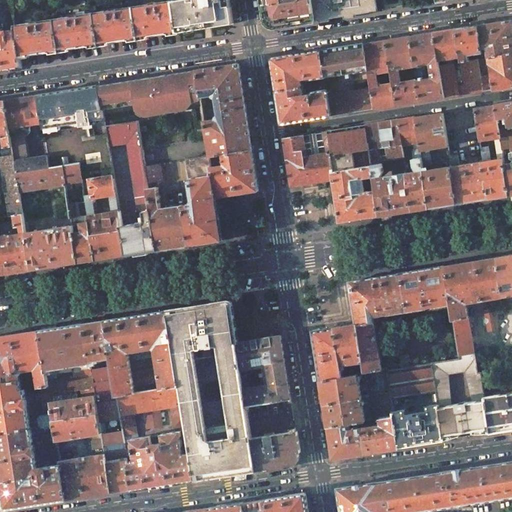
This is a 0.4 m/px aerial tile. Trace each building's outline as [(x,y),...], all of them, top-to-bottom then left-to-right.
[(149,4),(133,6),(138,39),(149,37),(149,35),(166,33),(166,34),(178,32),(173,1),(173,0),(156,3),(156,4),(149,5),(149,4)] [(191,0),(177,0),(173,1),(178,32),(203,28),(203,29),(210,28),(210,27),(232,24),(233,23),(234,22),(231,6),(231,7),(229,0),(194,0),(195,0),(192,1),(191,0)] [(262,0),(265,18),(266,18),(277,26),(278,26),(278,27),(316,21),(312,0),(262,0)] [(312,0),(316,21),(333,18),(332,14),(339,13),(342,12),(342,16),(377,11),(375,0),(437,0),(438,2),(447,0),(312,0)] [(110,10),(93,12),(99,45),(110,43),(110,42),(127,39),(127,40),(138,39),(133,6),(116,9),(117,11),(110,11),(110,10)] [(71,16),(54,19),(59,51),(71,49),(71,48),(87,45),(88,47),(99,45),(93,12),(77,15),(77,17),(71,17),(71,16)] [(32,22),(16,25),(15,25),(16,29),(20,57),(21,57),(31,56),(31,55),(48,52),(49,53),(59,51),(54,19),(38,21),(38,23),(32,24),(32,22)] [(511,19),(478,25),(482,58),(511,53),(511,19)] [(460,56),(461,61),(478,58),(482,58),(478,25),(456,29),(460,56)] [(0,70),(6,69),(6,70),(23,67),(21,57),(20,57),(16,29),(4,31),(0,31),(0,70)] [(456,29),(434,32),(438,59),(444,58),(445,63),(455,62),(455,57),(460,56),(456,29)] [(434,32),(410,36),(415,65),(430,63),(432,72),(427,73),(427,78),(417,79),(420,101),(445,97),(439,64),(438,59),(434,32)] [(410,36),(386,40),(391,71),(393,82),(397,105),(414,102),(420,101),(417,79),(401,82),(399,68),(415,65),(410,36)] [(386,40),(364,43),(369,71),(370,78),(371,88),(374,108),(397,105),(393,82),(381,84),(381,82),(378,82),(377,73),(391,71),(386,40)] [(364,43),(321,50),(325,77),(369,71),(364,43)] [(305,79),(306,77),(306,76),(307,77),(308,78),(310,79),(325,77),(321,50),(272,58),(272,59),(277,91),(304,87),(303,80),(305,79)] [(511,86),(511,53),(482,58),(478,58),(483,91),(503,88),(511,86)] [(445,97),(483,91),(478,58),(461,61),(455,62),(445,63),(439,64),(445,97)] [(208,143),(210,156),(223,154),(252,149),(250,136),(246,105),(239,63),(197,70),(201,97),(212,95),(213,97),(215,98),(216,101),(214,101),(214,103),(216,103),(218,115),(216,116),(216,118),(205,120),(208,137),(207,137),(208,143)] [(145,115),(203,107),(203,105),(201,97),(197,70),(170,74),(132,80),(134,97),(136,108),(144,107),(145,115)] [(132,80),(100,85),(103,108),(129,103),(128,98),(134,97),(132,80)] [(304,87),(277,91),(282,123),(283,124),(332,116),(328,95),(326,83),(323,84),(324,90),(311,92),(309,95),(305,95),(304,87)] [(100,85),(38,95),(42,122),(43,127),(79,121),(80,126),(92,125),(91,120),(105,118),(103,108),(100,85)] [(371,88),(328,95),(332,116),(374,108),(371,88)] [(38,95),(5,100),(14,155),(17,173),(49,168),(47,155),(27,158),(29,155),(26,134),(29,134),(32,131),(31,124),(42,122),(38,95)] [(0,136),(4,136),(5,146),(0,146),(0,150),(1,157),(14,155),(5,100),(0,101),(0,136)] [(511,101),(496,104),(499,128),(511,126),(511,101)] [(475,108),(479,134),(480,141),(501,138),(499,128),(496,104),(475,108)] [(443,113),(415,117),(419,142),(420,147),(423,165),(432,164),(429,148),(448,145),(443,113)] [(415,117),(398,120),(402,144),(402,145),(419,142),(415,117)] [(138,119),(106,124),(107,134),(110,147),(129,144),(142,223),(123,226),(128,254),(151,251),(157,250),(158,249),(149,188),(146,166),(142,148),(140,133),(139,127),(138,119)] [(370,149),(402,144),(398,120),(365,125),(370,149)] [(80,126),(44,132),(47,155),(49,168),(64,165),(80,163),(82,174),(113,169),(110,147),(107,134),(94,136),(92,125),(80,126)] [(333,172),(372,165),(370,149),(365,125),(328,131),(284,137),(292,185),(334,179),(333,172)] [(511,149),(511,126),(499,128),(501,138),(501,141),(510,139),(511,148),(511,149)] [(510,139),(501,141),(503,149),(511,148),(510,139)] [(402,144),(370,149),(372,165),(373,165),(374,176),(375,181),(381,215),(392,213),(392,214),(401,212),(412,210),(406,172),(394,174),(394,170),(392,171),(393,174),(381,176),(384,170),(386,170),(385,164),(383,164),(382,160),(404,157),(402,145),(402,144)] [(510,194),(505,163),(504,157),(491,160),(489,146),(481,147),(483,161),(489,198),(510,194)] [(418,171),(406,172),(412,210),(430,207),(423,166),(423,165),(420,147),(413,149),(412,151),(415,166),(418,171)] [(225,165),(211,167),(216,197),(217,197),(258,191),(259,189),(253,149),(252,149),(223,154),(225,165)] [(450,156),(449,152),(443,152),(442,155),(443,161),(445,163),(451,162),(450,156)] [(451,165),(460,164),(458,154),(450,156),(451,162),(451,165)] [(14,155),(1,157),(10,216),(15,215),(24,214),(23,209),(20,192),(17,173),(14,155)] [(183,205),(189,245),(223,240),(217,197),(216,197),(211,167),(209,156),(186,160),(192,200),(191,204),(183,205)] [(451,166),(457,203),(489,198),(483,161),(460,164),(451,165),(451,166)] [(80,163),(64,165),(66,184),(83,181),(82,174),(80,163)] [(146,166),(149,188),(158,187),(163,182),(160,164),(146,166)] [(49,168),(17,173),(20,192),(67,184),(66,184),(64,165),(49,168)] [(372,165),(333,172),(334,179),(334,180),(332,183),(340,221),(341,222),(380,216),(380,215),(381,215),(375,181),(371,182),(368,186),(368,191),(366,191),(364,178),(374,176),(373,165),(372,165)] [(427,166),(423,166),(430,207),(457,203),(451,166),(427,169),(427,166)] [(128,254),(123,226),(115,175),(89,179),(91,195),(86,196),(89,216),(95,259),(128,254)] [(149,188),(158,249),(189,245),(183,205),(161,208),(158,187),(149,188)] [(68,192),(54,194),(58,220),(72,218),(68,192)] [(0,274),(4,274),(5,274),(11,273),(33,269),(25,222),(25,219),(24,214),(15,215),(17,227),(21,226),(22,233),(0,236),(0,274)] [(8,216),(0,217),(0,225),(10,224),(8,216)] [(82,224),(73,225),(78,262),(95,259),(89,216),(81,217),(82,224)] [(28,222),(25,222),(33,269),(78,262),(73,225),(29,232),(28,222)] [(503,295),(511,293),(511,254),(497,257),(503,295)] [(497,257),(446,266),(452,304),(451,304),(459,355),(474,352),(466,301),(503,295),(497,257)] [(428,268),(402,273),(408,311),(451,304),(452,304),(446,266),(428,269),(428,268)] [(374,277),(351,281),(357,324),(358,324),(364,361),(364,363),(365,372),(367,381),(369,396),(391,393),(387,369),(387,368),(382,369),(374,317),(376,316),(377,319),(381,318),(381,316),(408,311),(402,273),(374,277)] [(247,406),(237,342),(239,342),(232,302),(230,300),(204,304),(203,304),(168,310),(180,385),(181,385),(196,479),(257,470),(251,435),(247,406)] [(494,308),(482,310),(485,330),(497,329),(495,316),(499,310),(495,311),(494,308)] [(117,388),(118,395),(136,392),(135,385),(161,381),(162,388),(180,385),(168,310),(141,314),(141,313),(133,314),(132,315),(106,319),(112,357),(113,366),(117,388)] [(106,319),(85,323),(90,360),(97,359),(97,361),(100,361),(100,359),(112,357),(106,319)] [(50,394),(95,388),(92,369),(90,360),(85,323),(40,330),(49,386),(50,394)] [(357,324),(336,327),(342,364),(364,361),(358,324),(357,324)] [(314,330),(322,380),(344,376),(343,370),(342,364),(336,327),(314,330)] [(0,335),(0,382),(20,380),(20,374),(24,370),(24,373),(26,373),(26,370),(30,369),(30,372),(33,372),(33,369),(36,368),(39,387),(41,387),(49,386),(40,330),(0,335)] [(507,333),(498,334),(500,348),(509,347),(507,333)] [(237,342),(247,406),(291,399),(281,335),(239,342),(237,342)] [(455,436),(454,432),(478,429),(479,432),(490,432),(490,433),(485,397),(485,395),(481,371),(478,372),(474,352),(459,355),(459,357),(432,362),(437,392),(439,404),(444,440),(445,440),(445,439),(455,436)] [(432,362),(387,369),(391,393),(393,405),(399,404),(398,398),(437,392),(432,362)] [(364,363),(355,364),(357,374),(365,372),(364,363)] [(113,366),(92,369),(95,388),(96,391),(117,388),(113,366)] [(344,376),(322,380),(325,403),(362,397),(359,380),(362,380),(362,381),(367,381),(365,372),(357,374),(353,374),(344,376)] [(0,432),(30,427),(24,389),(21,389),(20,380),(0,382),(0,432)] [(185,430),(161,434),(162,442),(152,444),(151,435),(131,438),(130,434),(137,433),(134,412),(137,408),(145,407),(148,426),(161,424),(158,405),(167,404),(170,407),(174,427),(187,425),(181,385),(180,385),(162,388),(136,392),(118,395),(119,399),(132,489),(169,483),(169,484),(180,482),(196,479),(191,452),(184,453),(181,433),(185,432),(185,430)] [(41,387),(45,408),(48,408),(52,407),(50,394),(49,386),(41,387)] [(52,407),(57,433),(58,440),(88,435),(89,442),(103,439),(97,402),(96,391),(95,388),(50,394),(52,407)] [(485,397),(490,433),(511,429),(511,393),(510,394),(510,392),(508,393),(509,394),(500,395),(499,394),(488,396),(487,395),(485,395),(485,397)] [(349,423),(362,421),(368,420),(394,416),(394,411),(393,405),(391,393),(369,396),(362,397),(325,403),(329,426),(349,423)] [(105,453),(111,492),(132,489),(119,399),(97,402),(103,439),(103,443),(105,453)] [(405,410),(394,411),(394,416),(399,447),(444,440),(439,404),(438,404),(428,406),(429,411),(421,413),(421,412),(419,413),(419,414),(418,414),(417,412),(413,412),(413,414),(405,415),(405,410)] [(52,407),(48,408),(48,414),(41,415),(38,419),(39,425),(43,428),(50,427),(51,434),(57,433),(52,407)] [(369,426),(363,427),(367,452),(399,447),(394,416),(368,420),(369,426)] [(349,423),(329,426),(332,444),(331,444),(334,458),(366,453),(366,452),(367,452),(363,427),(356,428),(356,426),(352,427),(353,429),(350,429),(349,423)] [(0,432),(0,480),(0,481),(36,476),(35,471),(38,468),(37,467),(36,461),(30,427),(0,432)] [(296,428),(251,435),(257,470),(290,465),(299,452),(296,428)] [(5,508),(39,503),(39,504),(67,499),(61,460),(58,443),(50,444),(53,465),(37,467),(38,468),(35,471),(36,476),(0,481),(4,507),(5,508)] [(105,453),(61,460),(67,499),(111,492),(105,453)] [(461,468),(443,471),(443,472),(377,482),(377,481),(338,487),(341,502),(342,511),(511,511),(511,460),(473,467),(473,466),(461,468)] [(305,493),(267,499),(268,511),(308,511),(306,493),(305,493)] [(268,511),(267,499),(244,502),(245,511),(268,511)] [(245,511),(244,502),(210,507),(210,511),(245,511)]
